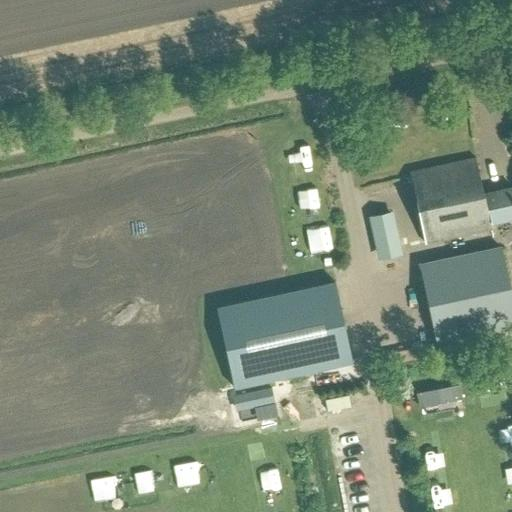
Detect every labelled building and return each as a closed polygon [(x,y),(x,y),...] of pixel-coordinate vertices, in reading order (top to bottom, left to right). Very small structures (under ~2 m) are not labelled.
[(425,244),(491,229),(490,222),(511,217),(511,190),(511,185),(484,192),(476,155),(408,171),(425,244)] [(378,253),(399,249),(391,214),(371,218),(378,253)] [(419,261),(437,343),(511,327),(511,302),(500,243),(419,261)] [(339,276),(224,303),(240,378),(356,353),(339,276)] [(367,466),(359,411),(342,414),(341,410),(330,412),(337,457),(352,455),(354,468),(367,466)] [(380,511),(377,490),(367,492),(366,484),(347,487),(351,511),(380,511)] [(430,504),(430,511),(450,511),(450,503),(430,504)]
